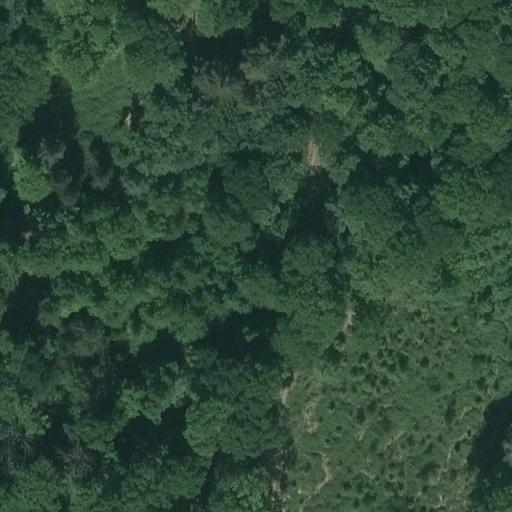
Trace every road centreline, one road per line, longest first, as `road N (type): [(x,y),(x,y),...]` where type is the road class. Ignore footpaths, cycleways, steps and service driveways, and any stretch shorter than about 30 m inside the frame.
road 1 (track): [(271,511),(292,349),(325,337),(383,289),(511,150)]
road 2 (track): [(292,349),(339,0)]
